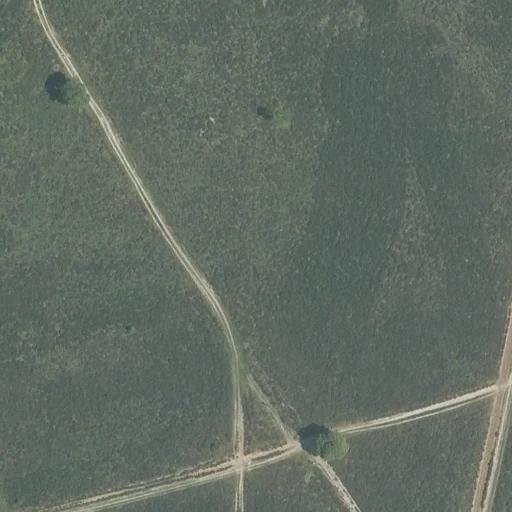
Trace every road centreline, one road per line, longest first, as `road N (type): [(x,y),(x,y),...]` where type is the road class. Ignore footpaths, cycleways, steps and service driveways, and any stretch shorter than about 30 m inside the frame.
road 1 (track): [(239,346),(75,77),(40,0)]
road 2 (track): [(511,389),(240,463)]
road 3 (unknown): [(511,340),(479,511)]
